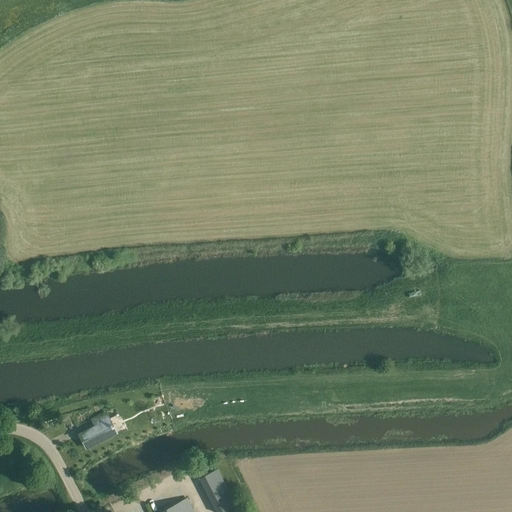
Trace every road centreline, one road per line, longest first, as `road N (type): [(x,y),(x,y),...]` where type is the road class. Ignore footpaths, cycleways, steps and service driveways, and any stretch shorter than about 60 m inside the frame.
road 1 (track): [(17,429),(31,412),(155,392),(511,369)]
road 2 (unclassified): [(83,511),(44,441),(0,428)]
